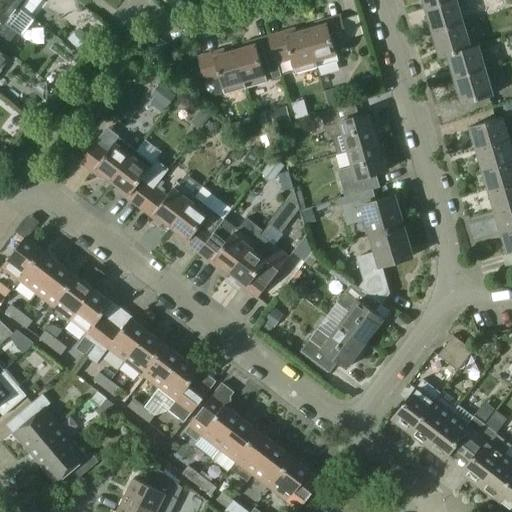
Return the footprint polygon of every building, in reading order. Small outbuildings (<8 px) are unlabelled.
[(8,0),(0,0),(0,40),(7,46),(17,33),(22,36),(34,20),(19,8),(8,0)] [(8,0),(19,8),(25,0),(8,0)] [(457,0),(450,0),(427,6),(434,31),(464,23),(457,0)] [(308,30),(318,66),(339,60),(334,43),(349,39),(342,14),(316,22),(318,27),(308,30)] [(464,23),(434,31),(441,56),(449,53),(471,47),(464,23)] [(318,66),(308,30),(298,33),(296,28),(267,36),(275,60),(277,60),(292,55),(297,72),(318,66)] [(281,77),(277,60),(275,60),(267,36),(244,43),(246,49),(235,52),(246,87),(268,81),(263,64),(268,62),(273,79),(281,77)] [(471,47),(449,53),(456,78),(486,69),(478,44),(471,47)] [(246,87),(235,52),(227,54),(225,49),(199,56),(206,81),(221,76),(226,93),(246,87)] [(0,72),(1,71),(10,60),(0,52),(0,72)] [(486,69),(456,78),(463,102),(493,94),(486,69)] [(175,95),(165,86),(155,98),(165,106),(175,95)] [(329,110),(341,107),(337,94),(331,90),(324,92),(329,110)] [(337,154),(349,151),(348,150),(378,141),(370,112),(358,115),(354,103),(320,113),(328,140),(333,139),(337,154)] [(208,115),(201,110),(194,120),(201,125),(208,115)] [(475,148),(509,138),(503,116),(469,126),(475,148)] [(253,118),(232,125),(240,136),(257,130),(253,118)] [(217,134),(216,123),(207,123),(208,134),(217,134)] [(511,147),(509,138),(475,148),(482,169),(511,159),(511,147)] [(116,181),(138,152),(121,139),(111,152),(98,142),(82,162),(104,179),(108,175),(116,181)] [(348,150),(349,151),(353,166),(337,170),(344,196),(372,188),(373,189),(380,187),(376,173),(386,170),(378,141),(348,150)] [(138,152),(116,181),(123,187),(120,191),(141,207),(157,187),(156,187),(161,180),(169,170),(156,160),(153,164),(138,152)] [(273,178),(283,165),(274,158),(264,171),(273,178)] [(511,159),(482,169),(488,190),(511,182),(511,159)] [(157,187),(141,207),(162,224),(166,219),(174,225),(196,197),(196,196),(178,182),(178,183),(168,196),(163,192),(157,187)] [(511,182),(488,190),(494,211),(511,205),(511,182)] [(203,188),(174,225),(183,232),(179,236),(201,253),(232,211),(203,188)] [(340,198),(339,199),(347,226),(367,220),(371,235),(402,226),(393,195),(376,200),(373,189),(372,188),(344,196),(345,197),(340,198)] [(511,205),(494,211),(500,232),(511,228),(511,205)] [(226,220),(201,253),(222,269),(226,264),(234,270),(260,235),(259,235),(261,232),(244,218),(236,228),(226,220)] [(402,226),(371,235),(376,252),(356,258),(363,281),(359,286),(383,303),(390,293),(382,264),(411,256),(402,226)] [(511,228),(500,232),(506,253),(511,251),(511,228)] [(255,242),(234,270),(242,277),(239,281),(259,297),(289,258),(276,248),(260,235),(255,242)] [(20,279),(43,248),(26,236),(3,266),(20,279)] [(292,253),(303,261),(311,251),(304,236),(292,253)] [(43,248),(20,279),(37,293),(61,262),(43,248)] [(61,262),(37,293),(54,305),(77,275),(61,262)] [(77,275),(54,305),(71,318),(94,287),(77,275)] [(383,303),(359,286),(358,287),(352,282),(336,303),(349,312),(340,324),(366,343),(385,318),(376,312),(383,303)] [(94,287),(71,318),(88,331),(76,349),(85,356),(95,344),(112,322),(103,315),(113,302),(94,287)] [(11,304),(5,313),(16,321),(22,312),(11,304)] [(26,329),(33,320),(22,312),(16,321),(26,329)] [(112,322),(95,344),(105,352),(109,347),(126,360),(149,329),(132,316),(121,329),(112,322)] [(0,340),(2,343),(12,332),(0,320),(0,340)] [(331,371),(339,360),(349,367),(366,343),(340,324),(331,337),(319,328),(302,350),(331,371)] [(149,329),(126,360),(142,372),(166,342),(149,329)] [(46,330),(39,338),(50,346),(56,338),(46,330)] [(29,348),(33,343),(21,333),(13,340),(23,353),(29,348)] [(453,335),(438,355),(458,370),(473,351),(453,335)] [(61,355),(67,346),(56,338),(50,346),(61,355)] [(166,342),(142,372),(160,386),(183,355),(166,342)] [(160,386),(144,406),(155,415),(169,410),(184,422),(210,389),(195,377),(201,369),(183,355),(160,386)] [(4,369),(0,372),(0,411),(3,416),(26,395),(4,369)] [(99,372),(93,380),(104,388),(110,380),(99,372)] [(424,379),(392,421),(409,434),(441,392),(424,379)] [(115,396),(121,388),(110,380),(104,388),(115,396)] [(441,392),(409,434),(427,447),(459,405),(461,403),(443,389),(441,392)] [(106,398),(97,391),(91,400),(100,406),(106,398)] [(24,410),(31,419),(15,432),(29,448),(58,423),(45,407),(50,403),(43,394),(24,410)] [(202,434),(203,434),(220,447),(243,417),(226,404),(224,406),(211,395),(188,425),(189,426),(185,431),(197,441),(202,434)] [(134,398),(128,406),(138,414),(144,406),(134,398)] [(459,405),(427,447),(444,460),(453,448),(462,455),(484,425),(459,405)] [(149,423),(155,415),(144,406),(138,414),(149,423)] [(220,447),(211,458),(228,471),(230,468),(236,460),(259,430),(243,417),(220,447)] [(58,423),(29,448),(42,465),(72,440),(58,423)] [(470,461),(460,473),(479,487),(511,445),(484,425),(462,455),(470,461)] [(247,481),(253,473),(254,474),(276,443),(259,430),(236,460),(230,468),(247,481)] [(91,452),(86,456),(72,440),(42,465),(57,482),(73,469),(80,477),(98,461),(91,452)] [(276,443),(254,474),(271,487),(294,457),(276,443)] [(511,446),(511,445),(479,487),(496,500),(511,479),(511,446)] [(294,457),(271,487),(301,510),(320,485),(308,476),(312,471),(294,457)] [(188,465),(182,473),(193,482),(200,474),(188,465)] [(135,476),(125,497),(155,511),(170,511),(182,487),(159,469),(152,485),(135,476)] [(217,487),(200,474),(193,482),(210,495),(217,487)] [(511,511),(511,479),(496,500),(511,511)] [(222,491),(216,500),(227,508),(234,500),(222,491)] [(155,511),(125,497),(117,511),(155,511)] [(227,508),(224,511),(249,511),(234,500),(227,508)]
